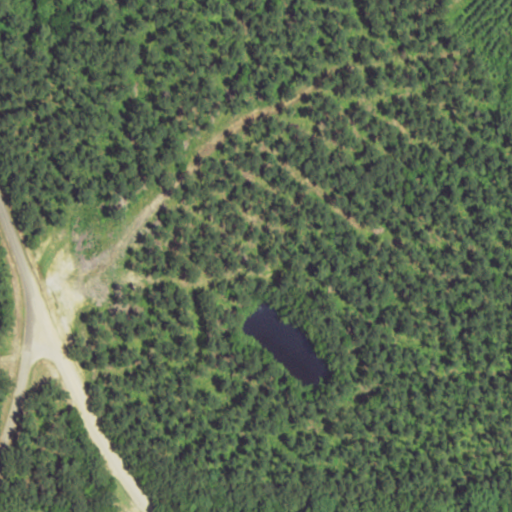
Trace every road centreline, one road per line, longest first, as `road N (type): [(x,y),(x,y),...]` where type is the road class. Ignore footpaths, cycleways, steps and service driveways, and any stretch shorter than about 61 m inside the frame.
road 1 (residential): [(4,511),(44,342),(0,215)]
road 2 (residential): [(171,511),(102,418),(84,350),(44,342)]
